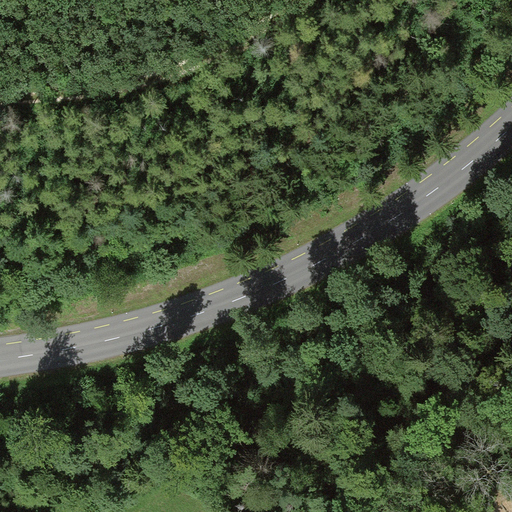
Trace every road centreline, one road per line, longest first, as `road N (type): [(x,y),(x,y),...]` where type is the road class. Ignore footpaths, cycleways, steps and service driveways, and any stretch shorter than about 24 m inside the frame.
road 1 (secondary): [(0,354),(192,313),(313,264),(424,190),(511,117)]
road 2 (track): [(320,0),(223,58),(156,82),(0,98)]
